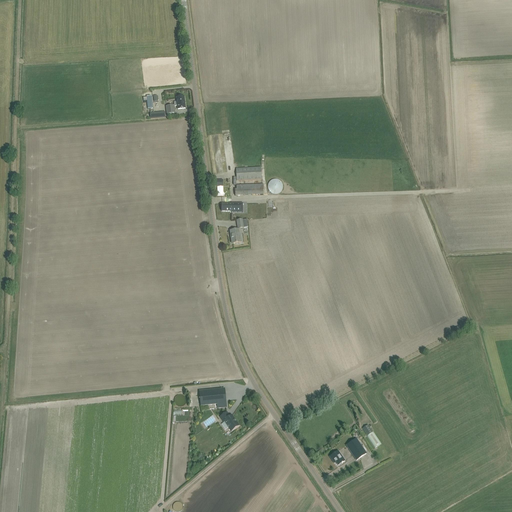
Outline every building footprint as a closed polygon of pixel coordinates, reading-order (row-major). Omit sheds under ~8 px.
[(174,106),(168,106),(166,107),(167,114),(175,113),(174,106),(177,106),(178,110),(186,109),(184,97),(176,98),(177,102),(174,102),(174,106)] [(261,168),(241,169),(236,169),(237,181),(262,180),(261,168)] [(269,184),(268,185),(268,186),(268,187),(268,189),(269,191),(271,193),(273,194),(275,195),(278,194),(280,193),(281,192),(283,190),(283,189),(283,188),(283,187),(283,185),(282,183),(280,181),(278,180),(276,179),(274,180),(271,180),(270,182),(269,183),(269,184)] [(263,185),(262,185),(236,186),(237,190),(235,190),(235,196),(264,195),(263,185)] [(243,213),(243,203),(231,203),(231,204),(222,204),(222,212),(231,212),(243,213)] [(231,237),(232,237),(233,244),(241,243),(239,230),(230,231),(231,237)] [(217,405),(218,409),(227,408),(225,389),(199,391),(201,406),(217,405)] [(226,425),(231,432),(240,426),(232,415),(230,416),(227,412),(220,417),(225,425),(226,425)] [(381,444),(373,432),(367,436),(375,448),(381,444)] [(357,461),(367,454),(356,439),(346,446),(357,461)] [(336,462),(338,466),(345,461),(338,452),(330,457),(334,464),(336,462)]
